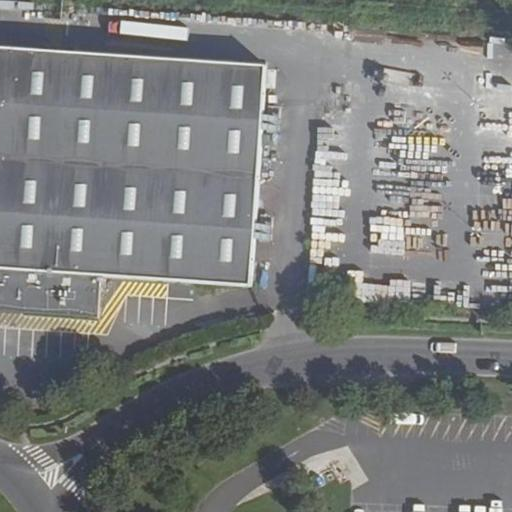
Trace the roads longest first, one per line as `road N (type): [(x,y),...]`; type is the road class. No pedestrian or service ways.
road 1 (primary): [(31,501),(103,441),(243,376),(376,356),(511,360)]
road 2 (unknown): [(0,366),(285,309)]
